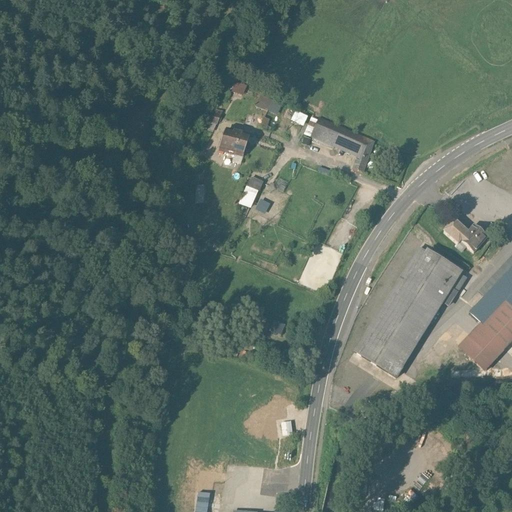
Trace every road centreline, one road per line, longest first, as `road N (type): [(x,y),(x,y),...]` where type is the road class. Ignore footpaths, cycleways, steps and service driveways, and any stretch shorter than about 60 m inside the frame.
road 1 (track): [(99,511),(102,421),(144,180),(133,122),(238,0)]
road 2 (secondary): [(511,127),(427,179),(364,256),(328,344),(302,511)]
